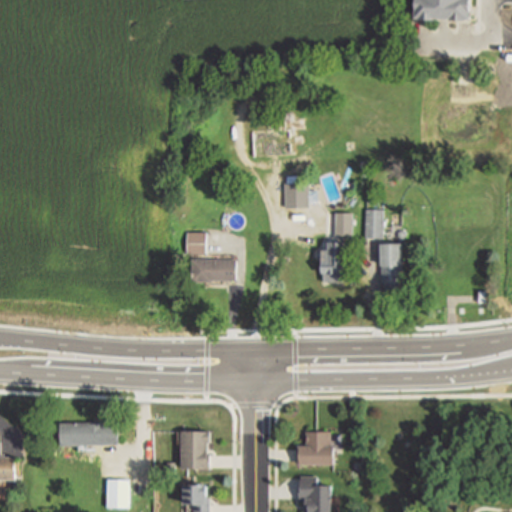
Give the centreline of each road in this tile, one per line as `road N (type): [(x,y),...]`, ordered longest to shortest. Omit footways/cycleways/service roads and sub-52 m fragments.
road 1 (tertiary): [(511,340),(293,355),(0,339)]
road 2 (tertiary): [(92,378),(256,383),(511,373)]
road 3 (residential): [(255,353),(256,511)]
